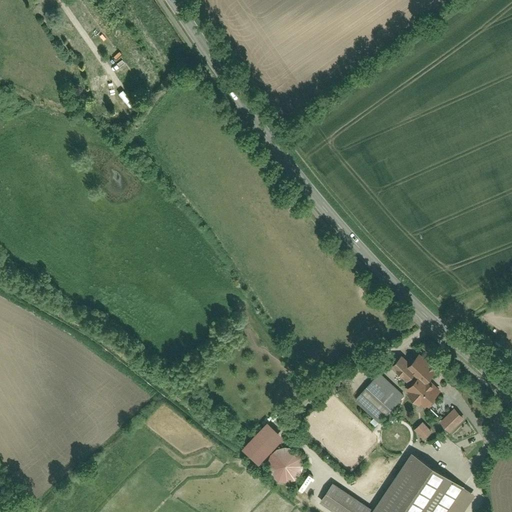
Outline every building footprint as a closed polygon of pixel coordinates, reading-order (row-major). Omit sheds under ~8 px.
[(399,354),(389,365),(406,381),(402,385),(406,388),(404,391),(417,403),(419,401),(425,406),(440,390),(428,379),(438,369),(418,351),(408,361),(399,354)] [(380,372),(354,399),(378,423),(404,396),(380,372)] [(451,407),(437,422),(448,432),(462,418),(451,407)] [(422,420),(415,428),(425,437),(432,430),(422,420)] [(274,431),(249,457),(256,464),(281,438),(274,431)] [(295,475),(299,470),(300,465),(299,460),(297,455),(293,451),(288,449),(283,448),(278,450),(273,453),(270,457),(269,462),(269,468),(272,473),(275,476),(280,479),(286,479),(291,478),(295,475)] [(458,511),(471,493),(408,451),(369,510),(367,511),(458,511)] [(318,502),(333,511),(367,511),(369,510),(329,484),(318,502)]
